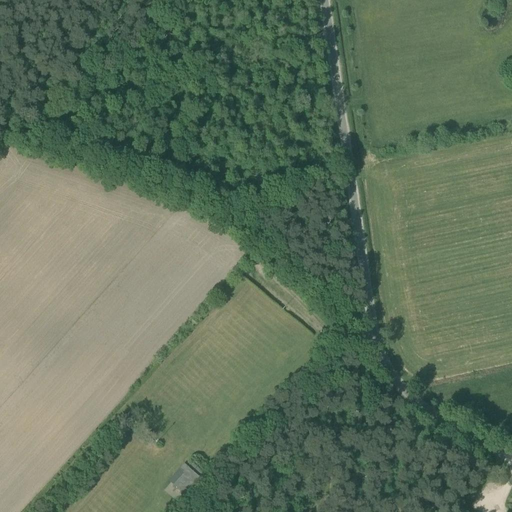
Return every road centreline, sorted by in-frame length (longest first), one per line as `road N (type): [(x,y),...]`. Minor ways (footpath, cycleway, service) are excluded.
road 1 (residential): [(511,460),(416,393),(385,345),(368,289),(330,0)]
road 2 (track): [(385,345),(250,217),(200,190),(0,116)]
